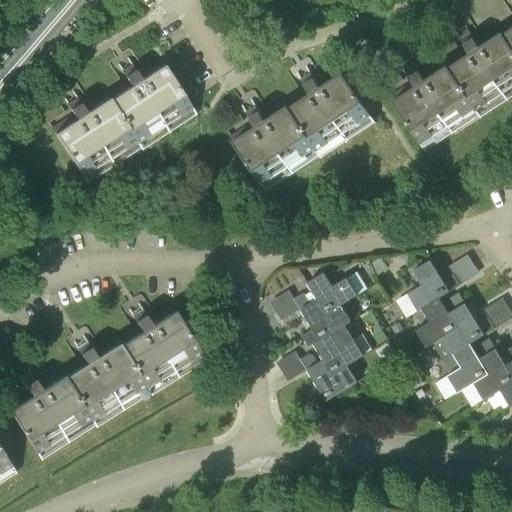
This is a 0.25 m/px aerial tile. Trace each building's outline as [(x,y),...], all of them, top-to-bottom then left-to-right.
[(511,22),(500,30),(511,48),(511,22)] [(446,63),(479,116),(480,118),(511,96),(511,48),(500,30),(499,28),(477,42),(471,32),(460,39),(467,49),(446,63)] [(108,95),(140,148),(142,150),(196,114),(161,60),(139,75),(132,65),(122,71),(128,81),(108,95)] [(479,116),(446,63),(445,61),(423,75),(416,65),(406,72),(413,82),(390,97),(426,151),(479,116)] [(287,103),(319,156),(320,157),(375,122),(340,68),(317,82),(311,72),(301,79),(307,89),(287,103)] [(140,148),(108,95),(107,93),(84,108),(78,98),(68,105),(74,114),(52,129),(87,183),(140,148)] [(319,156),(287,103),(285,100),(263,115),(256,105),(246,112),(253,121),(230,136),(266,191),(319,156)] [(14,246),(2,254),(7,262),(19,255),(14,246)] [(405,256),(406,265),(417,263),(416,254),(405,256)] [(419,311),(423,308),(441,297),(462,285),(455,274),(444,280),(431,260),(414,271),(423,284),(408,293),(419,311)] [(318,299),(327,314),(342,305),(358,295),(348,278),(334,287),(325,272),(308,283),(318,299)] [(301,309),(312,302),(307,294),(303,293),(295,298),(301,309)] [(455,310),(466,303),(460,293),(452,298),(450,302),(455,310)] [(511,306),(506,295),(488,305),(498,324),(511,316),(511,306)] [(441,297),(423,308),(431,322),(417,331),(427,347),(444,337),(459,328),(450,313),(441,297)] [(318,299),(312,302),(301,309),(313,329),(303,335),(309,346),(314,343),(315,344),(332,334),(352,322),(342,305),(327,314),(318,299)] [(450,313),(459,328),(444,337),(454,354),(471,343),(496,328),(489,317),(478,324),(466,303),(455,310),(450,313)] [(118,339),(150,393),(151,395),(207,360),(172,305),(149,320),(143,309),(132,316),(139,326),(118,339)] [(391,327),(396,335),(405,330),(400,321),(391,327)] [(332,334),(315,344),(324,359),(333,375),(348,366),(365,356),(354,338),(340,347),(332,334)] [(150,393),(118,339),(117,337),(94,352),(87,341),(77,348),(84,358),(63,371),(95,425),(96,427),(150,393)] [(486,355),(497,349),(490,338),(482,343),(481,347),(486,355)] [(471,343),(454,354),(462,367),(447,376),(458,393),(475,383),(490,374),(480,358),(471,343)] [(480,358),(490,374),(475,383),(485,399),(501,389),(511,382),(511,373),(507,365),(497,349),(486,355),(480,358)] [(307,369),(318,362),(314,354),(309,353),(301,358),(307,369)] [(348,366),(333,375),(324,359),(318,362),(307,369),(318,386),(307,392),(313,403),(324,397),(327,401),(358,382),(348,366)] [(511,373),(511,382),(501,389),(511,405),(511,404),(511,361),(507,365),(511,373)] [(95,425),(63,371),(61,369),(39,384),(32,374),(22,380),(28,390),(6,405),(41,460),(95,425)] [(424,383),(419,376),(412,381),(417,388),(424,383)] [(0,482),(16,472),(0,447),(0,482)]
